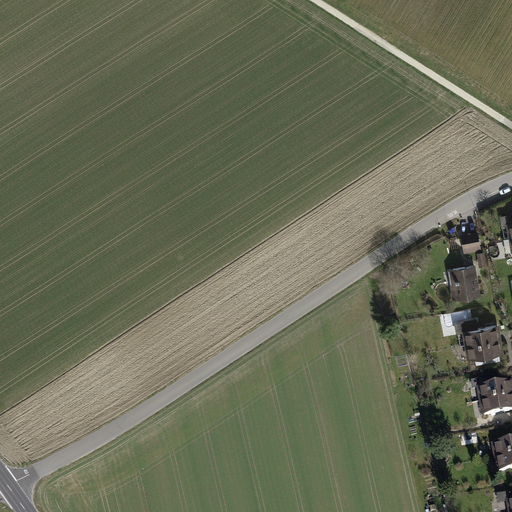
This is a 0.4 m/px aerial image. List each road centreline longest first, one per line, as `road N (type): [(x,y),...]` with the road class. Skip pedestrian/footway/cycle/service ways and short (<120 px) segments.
road 1 (residential): [(511,182),(445,213),(92,448),(12,490)]
road 2 (track): [(322,0),(511,121)]
